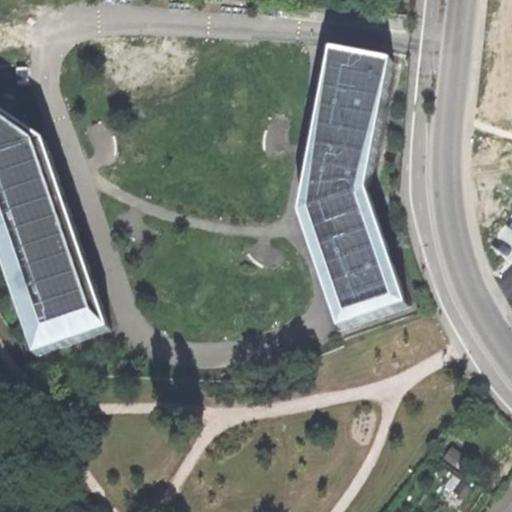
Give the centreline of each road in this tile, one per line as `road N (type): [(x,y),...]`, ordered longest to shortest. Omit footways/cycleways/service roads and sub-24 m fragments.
road 1 (unknown): [(426,28),(131,12),(58,16),(34,35),(54,144)]
road 2 (residential): [(455,0),(439,138),(442,207),(456,274),(481,330),(511,367)]
